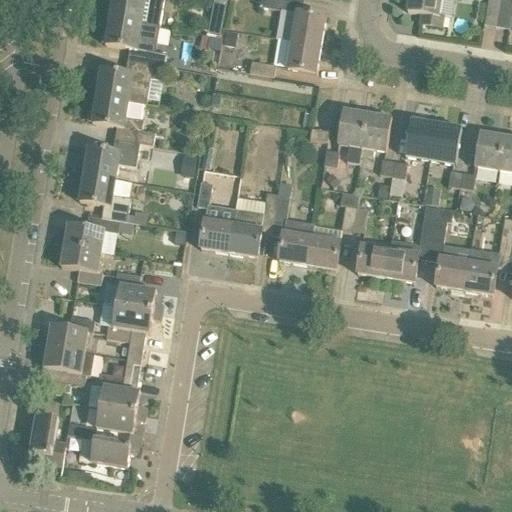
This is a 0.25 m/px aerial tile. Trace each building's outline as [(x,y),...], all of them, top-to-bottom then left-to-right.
[(164,0),(114,0),(111,21),(160,29),(164,0)] [(327,21),(298,16),(294,16),(296,4),(270,0),(263,0),(262,10),(282,14),(277,41),(293,44),(322,49),(327,21)] [(443,0),(410,0),(408,15),(422,17),(420,29),(444,33),(446,20),(440,19),(443,0)] [(503,1),(496,0),(490,0),(486,28),(498,30),(503,1)] [(511,2),(503,1),(498,30),(509,32),(511,16),(511,2)] [(160,30),(160,29),(111,21),(106,48),(130,52),(128,65),(165,71),(168,58),(155,56),(157,45),(160,30)] [(227,34),(225,48),(236,50),(238,36),(227,34)] [(220,54),(222,41),(210,39),(208,51),(220,54)] [(293,44),(288,72),(317,77),(322,49),(293,44)] [(128,65),(126,77),(102,73),(98,100),(145,108),(148,108),(152,82),(163,84),(165,71),(128,65)] [(277,69),(252,65),(250,77),(275,81),(277,69)] [(223,98),(215,96),(212,109),(221,111),(223,98)] [(156,137),(143,135),(144,123),(143,123),(145,108),(98,100),(93,127),(118,131),(116,143),(141,147),(154,150),(156,137)] [(369,118),(344,114),(338,146),(350,148),(347,165),(361,168),(363,150),(369,118)] [(363,150),(388,154),(393,122),(369,118),(363,150)] [(436,129),(413,125),(407,158),(431,162),(436,129)] [(436,129),(431,162),(455,166),(461,133),(436,129)] [(330,135),(313,133),(312,135),(311,142),(328,145),(330,135)] [(505,141),(481,137),(475,170),(499,174),(505,141)] [(511,141),(505,141),(499,174),(511,176),(511,141)] [(141,147),(116,143),(114,155),(89,151),(85,178),(117,183),(120,168),(137,171),(141,147)] [(325,170),(338,171),(340,156),(327,155),(326,163),(325,170)] [(185,159),(182,173),(196,175),(198,161),(185,159)] [(381,178),(393,181),(396,165),(383,163),(381,178)] [(393,181),(406,182),(408,167),(396,165),(393,181)] [(462,192),(464,177),(452,174),(449,190),(462,192)] [(326,182),(335,191),(341,185),(333,176),(326,182)] [(477,179),(464,177),(462,192),(475,194),(477,179)] [(113,223),(128,225),(132,202),(115,199),(117,183),(85,178),(80,205),(105,209),(102,222),(113,223)] [(214,188),(202,186),(198,210),(210,212),(214,188)] [(281,188),(279,198),(290,200),(292,188),(291,188),(281,186),(281,188)] [(390,188),(389,188),(382,187),(381,186),(378,200),(388,202),(390,188)] [(428,189),(427,196),(425,207),(439,210),(441,199),(442,192),(428,189)] [(344,196),(341,209),(346,210),(343,233),(354,235),(358,211),(360,198),(344,196)] [(264,228),(274,229),(279,198),(268,197),(264,218),(236,213),(234,228),(229,257),(258,261),(264,228)] [(274,229),(285,231),(286,223),(290,200),(279,198),(274,229)] [(473,214),(475,206),(471,200),(463,199),(461,212),(473,214)] [(438,211),(427,209),(421,246),(432,248),(438,211)] [(370,213),(358,211),(354,235),(366,237),(370,213)] [(432,248),(445,250),(448,226),(453,227),(455,214),(438,211),(432,248)] [(132,226),(133,226),(147,229),(149,217),(136,215),(135,219),(130,219),(129,218),(128,225),(132,226)] [(120,225),(128,226),(128,225),(113,223),(102,222),(89,220),(87,231),(69,228),(67,242),(58,240),(57,248),(103,256),(113,257),(116,237),(119,237),(120,225)] [(229,257),(234,228),(206,223),(202,252),(229,257)] [(315,228),(293,224),(291,237),(284,236),(280,265),(308,269),(313,239),(315,228)] [(177,234),(175,246),(185,248),(187,236),(177,234)] [(511,235),(503,234),(500,258),(511,260),(511,253),(511,235)] [(337,274),(341,244),(313,239),(308,269),(337,274)] [(387,282),(414,286),(420,249),(394,244),(392,253),(387,282)] [(57,248),(56,255),(64,257),(62,271),(80,274),(78,285),(102,290),(105,277),(99,276),(103,256),(57,248)] [(387,282),(392,253),(363,249),(358,277),(387,282)] [(498,270),(471,266),(473,254),(472,254),(470,265),(465,294),(493,299),(498,270)] [(465,294),(470,265),(468,265),(441,261),(437,290),(465,294)] [(118,310),(163,318),(164,310),(155,308),(158,294),(140,292),(142,280),(118,276),(116,289),(121,290),(118,310)] [(147,336),(151,337),(153,323),(162,325),(163,318),(118,310),(115,331),(109,330),(107,342),(131,346),(128,363),(142,365),(147,336)] [(88,336),(94,337),(96,324),(72,321),(70,332),(52,329),(50,343),(41,341),(40,349),(85,356),(88,336)] [(95,358),(85,356),(40,349),(39,356),(48,358),(45,372),(63,375),(61,386),(67,387),(85,390),(87,379),(92,379),(95,358)] [(142,365),(128,363),(125,381),(101,376),(99,389),(105,390),(101,411),(147,418),(148,411),(139,409),(141,395),(138,395),(142,365)] [(124,380),(126,369),(115,367),(113,378),(124,380)] [(61,386),(44,383),(41,395),(65,399),(67,387),(61,386)] [(147,418),(101,411),(97,432),(99,432),(98,439),(97,439),(96,444),(141,452),(143,439),(134,438),(136,424),(145,426),(147,418)] [(52,468),(55,445),(59,423),(38,419),(31,456),(45,458),(44,467),(52,468)] [(131,458),(140,459),(141,452),(96,444),(96,445),(84,443),(80,463),(104,468),(129,472),(131,458)] [(55,445),(52,468),(63,470),(67,447),(55,445)] [(68,474),(67,482),(90,485),(91,477),(68,474)]
